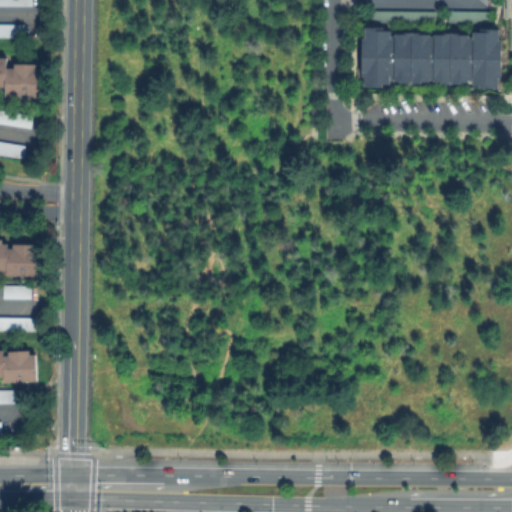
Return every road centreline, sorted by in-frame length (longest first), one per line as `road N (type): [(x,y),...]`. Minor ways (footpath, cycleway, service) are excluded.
road 1 (tertiary): [(72,487),(77,0)]
road 2 (primary): [(511,479),(164,475)]
road 3 (primary): [(72,487),(91,499),(410,507)]
road 4 (residential): [(341,120),(332,96),(333,0)]
